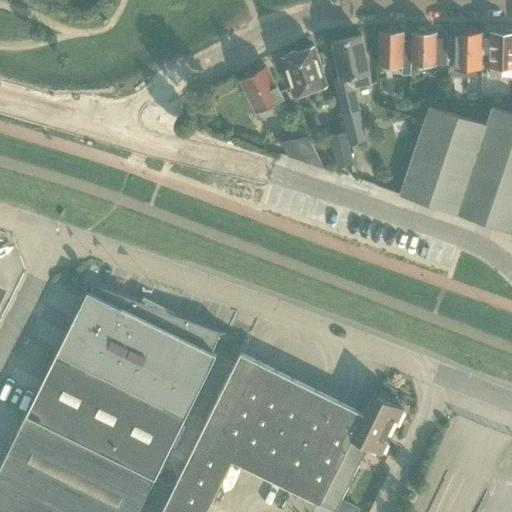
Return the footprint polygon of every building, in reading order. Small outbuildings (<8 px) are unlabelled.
[(446,63),(447,39),(436,38),(436,31),(427,31),(425,28),(419,28),(417,31),(413,31),(413,62),(446,63)] [(482,53),(483,53),(484,37),(482,37),(482,31),(479,31),(476,28),(471,28),(468,31),(456,31),(455,65),(482,65),(482,53)] [(484,37),(483,53),(490,53),(490,73),(501,73),(501,66),(511,65),(511,29),(506,29),(503,32),(491,31),(491,37),(484,37)] [(403,31),(380,30),(379,63),(402,63),(402,72),(412,72),(412,39),(403,39),(403,31)] [(361,34),(333,40),(341,76),(335,78),(343,112),(360,109),(355,86),(372,82),(369,70),(361,34)] [(296,93),(326,82),(313,45),(298,50),(294,49),(288,51),(286,55),(283,56),(296,93)] [(282,97),(265,65),(254,71),(251,70),(245,73),(244,76),(241,78),(258,110),(263,119),(287,107),(282,97)] [(399,192),(511,230),(511,111),(492,105),(486,123),(429,104),(399,192)] [(347,139),(346,132),(330,135),(338,167),(353,163),(347,139)] [(323,165),(308,133),(282,141),(288,155),(323,165)] [(57,352),(58,352),(28,413),(27,413),(0,466),(0,511),(137,511),(216,353),(213,351),(221,330),(226,332),(227,331),(88,281),(87,282),(92,284),(90,290),(88,289),(57,352)] [(364,412),(257,359),(241,351),(161,511),(205,511),(232,458),(336,509),(368,445),(382,452),(388,439),(385,437),(388,430),(391,432),(403,407),(374,393),(379,383),(378,382),(364,412)]
